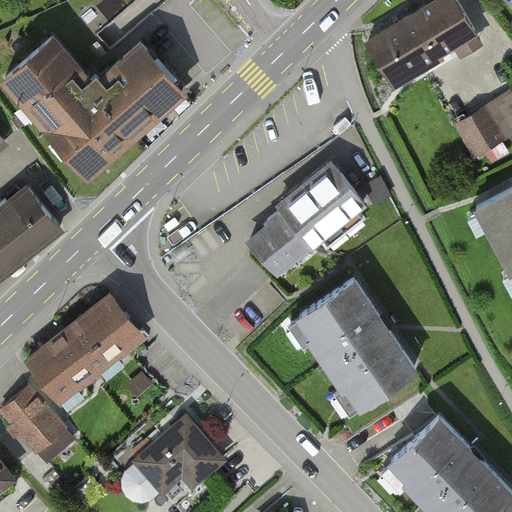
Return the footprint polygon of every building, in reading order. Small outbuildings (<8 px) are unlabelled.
[(454,0),(438,0),(407,16),(429,59),(473,36),(454,0)] [(407,16),(363,39),(385,81),(429,59),(407,16)] [(89,172),(187,86),(143,37),(96,79),(55,32),(5,76),(89,172)] [(489,107),(459,128),(480,158),(510,137),(489,107)] [(334,121),(315,134),(323,146),(343,132),(334,121)] [(0,127),(0,149),(11,140),(0,127)] [(337,164),(247,240),(282,281),(372,204),(337,164)] [(511,180),(466,205),(511,292),(511,180)] [(0,280),(62,231),(26,187),(0,207),(0,280)] [(359,277),(290,318),(346,409),(414,367),(359,277)] [(110,294),(30,358),(60,396),(141,332),(110,294)] [(30,384),(3,407),(49,459),(75,436),(30,384)] [(511,490),(434,413),(379,467),(423,511),(497,511),(511,498),(511,490)] [(186,414),(132,464),(166,500),(187,480),(197,492),(230,462),(186,414)] [(0,458),(0,484),(13,475),(0,458)]
